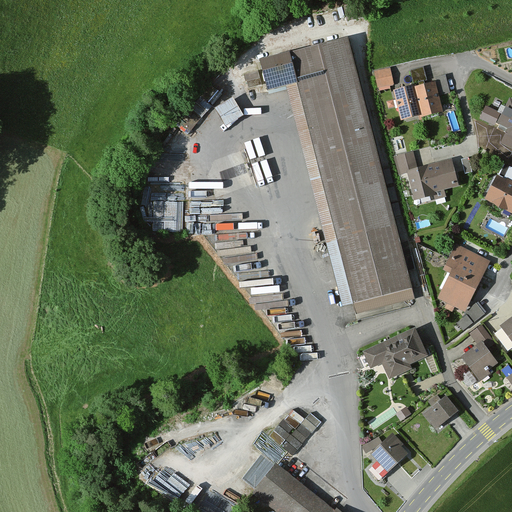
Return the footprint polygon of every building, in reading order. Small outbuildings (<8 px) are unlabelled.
[(414,297),(348,38),(260,61),(267,91),(297,84),(355,313),(414,297)] [(249,85),(262,80),(257,65),(243,70),(249,85)] [(371,73),(374,89),(390,86),(387,70),(371,73)] [(447,72),(437,73),(439,92),(449,91),(447,72)] [(209,78),(176,120),(188,130),(221,88),(209,78)] [(411,87),(418,118),(438,114),(431,83),(411,87)] [(418,118),(411,87),(391,91),(398,122),(418,118)] [(225,122),(243,112),(232,91),(214,101),(225,122)] [(499,116),(494,126),(505,131),(502,138),(511,142),(511,103),(506,101),(499,116)] [(497,113),(484,107),(477,120),(491,126),(497,113)] [(497,149),(511,155),(511,146),(500,141),(497,149)] [(152,162),(183,163),(183,149),(153,148),(152,162)] [(433,196),(425,166),(415,168),(411,153),(393,158),(397,176),(404,174),(411,201),(433,196)] [(470,156),(459,159),(463,177),(474,174),(470,156)] [(425,166),(433,196),(434,200),(443,198),(441,190),(453,187),(446,160),(425,166)] [(387,183),(393,182),(390,167),(383,169),(387,183)] [(511,212),(511,186),(492,178),(481,203),(511,216),(511,212)] [(149,226),(180,227),(181,193),(150,192),(149,226)] [(392,203),(396,217),(402,215),(398,201),(392,203)] [(484,260),(451,245),(439,272),(445,274),(434,300),(460,312),(484,260)] [(464,314),(465,316),(472,324),(484,314),(476,304),(464,314)] [(511,315),(496,328),(511,346),(511,315)] [(472,324),(465,316),(455,324),(462,333),(472,324)] [(409,330),(360,354),(367,369),(378,364),(385,379),(408,368),(407,365),(423,357),(409,330)] [(458,359),(477,383),(489,374),(486,370),(495,364),(479,343),(458,359)] [(511,392),(511,374),(506,367),(497,375),(511,393),(511,392)] [(453,410),(442,396),(420,413),(431,428),(453,410)] [(310,410),(306,416),(292,406),(269,435),(294,454),(321,419),(310,410)] [(406,406),(397,410),(400,417),(410,413),(406,406)] [(405,451),(387,435),(367,456),(385,473),(405,451)] [(249,492),(273,511),(335,511),(333,510),(332,511),(272,464),(249,492)]
